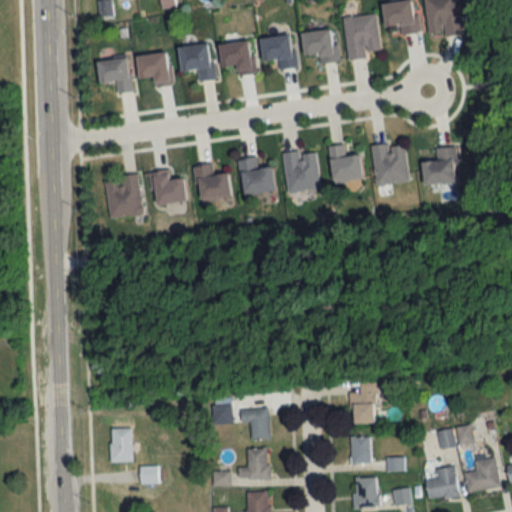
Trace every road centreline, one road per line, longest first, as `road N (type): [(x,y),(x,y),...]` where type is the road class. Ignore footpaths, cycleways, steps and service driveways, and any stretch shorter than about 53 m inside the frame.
road 1 (tertiary): [(46,0),(66,511)]
road 2 (residential): [(52,143),(407,92),(428,107),(443,85),(421,71),(407,92)]
